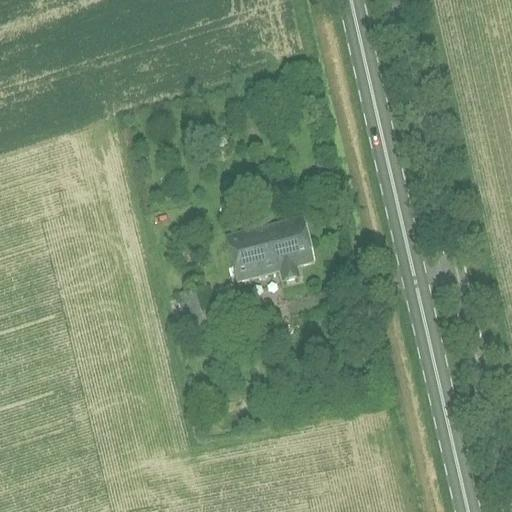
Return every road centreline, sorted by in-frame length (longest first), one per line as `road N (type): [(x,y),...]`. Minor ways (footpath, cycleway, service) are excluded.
road 1 (unclassified): [(510,511),(388,0)]
road 2 (primary): [(463,511),(345,0)]
